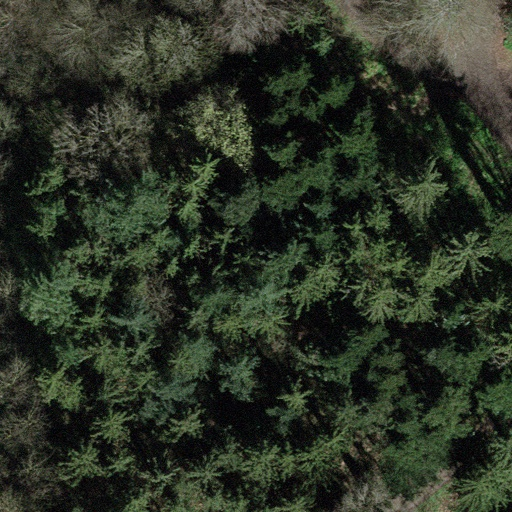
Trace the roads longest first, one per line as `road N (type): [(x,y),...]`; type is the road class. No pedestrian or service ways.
road 1 (track): [(511,359),(136,483),(75,511)]
road 2 (track): [(310,0),(483,200),(511,221)]
